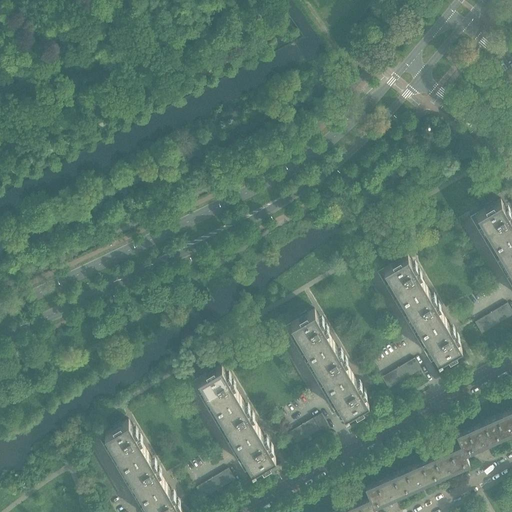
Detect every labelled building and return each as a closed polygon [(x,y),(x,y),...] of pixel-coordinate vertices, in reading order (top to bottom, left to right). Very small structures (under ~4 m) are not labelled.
[(488,247),(511,232),(511,217),(500,198),(494,202),(492,199),(485,203),(486,206),(470,216),(488,247)] [(506,275),(511,271),(511,232),(488,247),(506,275)] [(396,302),(426,284),(407,253),(401,257),(399,254),(392,258),(393,261),(377,271),(396,302)] [(444,314),(435,299),(426,284),(396,302),(414,332),(444,314)] [(511,314),(511,309),(507,302),(502,305),(508,316),(511,314)] [(508,316),(502,305),(496,309),(503,320),(508,316)] [(333,339),(323,322),(314,308),(308,312),(306,309),(299,313),(300,316),(284,326),(303,357),(333,339)] [(503,320),(496,309),(491,312),(497,323),(503,320)] [(497,323),(491,312),(486,315),(492,326),(497,323)] [(461,344),(454,331),(444,314),(414,332),(431,361),(437,357),(438,360),(442,358),(441,356),(447,353),(449,356),(457,351),(455,348),(461,344)] [(492,326),(486,315),(480,318),(487,329),(492,326)] [(487,329),(480,318),(475,321),(481,332),(487,329)] [(351,370),(342,354),(333,339),(303,357),(321,387),(351,370)] [(421,368),(414,357),(409,360),(415,372),(421,368)] [(415,372),(409,360),(403,364),(410,375),(415,372)] [(240,394),(230,377),(221,363),(215,367),(214,364),(206,368),(207,371),(191,381),(210,412),(240,394)] [(410,375),(403,364),(398,367),(404,378),(410,375)] [(404,378),(398,367),(392,370),(399,381),(404,378)] [(368,399),(361,387),(351,370),(321,387),(338,416),(344,413),(345,415),(349,413),(348,411),(354,408),(356,411),(364,406),(362,403),(368,399)] [(399,381),(392,370),(387,373),(394,384),(399,381)] [(394,384),(387,373),(382,376),(388,388),(394,384)] [(258,424),(249,409),(240,394),(210,412),(228,442),(258,424)] [(511,429),(511,408),(491,418),(498,436),(511,429)] [(328,423),(321,412),(315,416),(322,427),(328,423)] [(315,416),(309,419),(316,430),(322,427),(315,416)] [(147,450),(138,433),(129,418),(122,422),(120,419),(112,423),(114,427),(98,436),(117,468),(147,450)] [(498,436),(491,418),(457,433),(462,443),(461,444),(464,451),(498,436)] [(316,430),(309,419),(305,422),(311,433),(316,430)] [(311,433),(305,422),(299,425),(306,436),(311,433)] [(276,454),(268,441),(258,424),(228,442),(245,471),(251,468),(253,470),(256,468),(255,466),(261,463),(263,466),(271,461),(269,458),(276,454)] [(306,436),(299,425),(294,428),(300,440),(306,436)] [(300,440),(294,428),(289,431),(296,443),(300,440)] [(469,461),(467,456),(464,451),(461,444),(428,458),(436,476),(469,461)] [(165,480),(156,465),(147,450),(117,468),(135,498),(165,480)] [(436,476),(428,458),(401,471),(408,488),(436,476)] [(235,478),(228,467),(223,470),(230,481),(235,478)] [(230,481),(223,470),(218,473),(225,485),(230,481)] [(408,488),(401,471),(366,486),(370,496),(373,504),(408,488)] [(225,485),(218,473),(213,476),(219,488),(225,485)] [(219,488),(213,476),(208,479),(214,491),(219,488)] [(214,491),(208,479),(202,483),(208,494),(214,491)] [(178,511),(183,509),(176,498),(165,480),(135,498),(143,511),(178,511)] [(208,494),(202,483),(196,486),(203,498),(208,494)] [(376,511),(376,509),(373,504),(370,496),(337,511),(376,511)]
